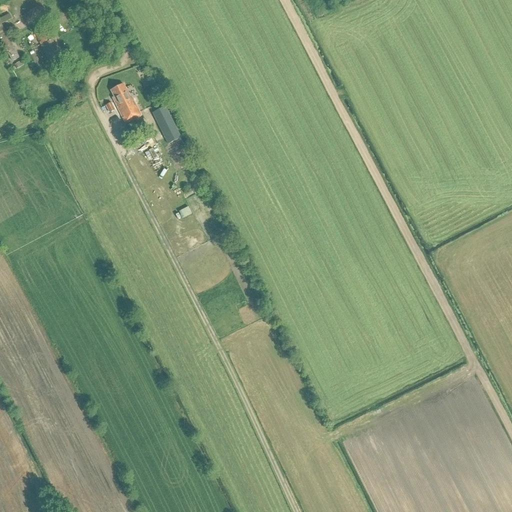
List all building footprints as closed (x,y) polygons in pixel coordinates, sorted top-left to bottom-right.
[(0,19),(0,24),(10,19),(8,15),(0,19)] [(19,58),(6,34),(5,35),(0,25),(0,38),(1,38),(12,61),(19,58)] [(35,33),(50,64),(67,56),(56,34),(50,37),(46,27),(35,33)] [(136,92),(145,90),(143,83),(134,86),(136,92)] [(114,102),(125,124),(141,116),(133,99),(131,100),(123,85),(111,91),(116,101),(114,102)] [(105,106),(109,114),(114,111),(111,104),(105,106)] [(165,108),(153,114),(168,145),(180,138),(165,108)]
